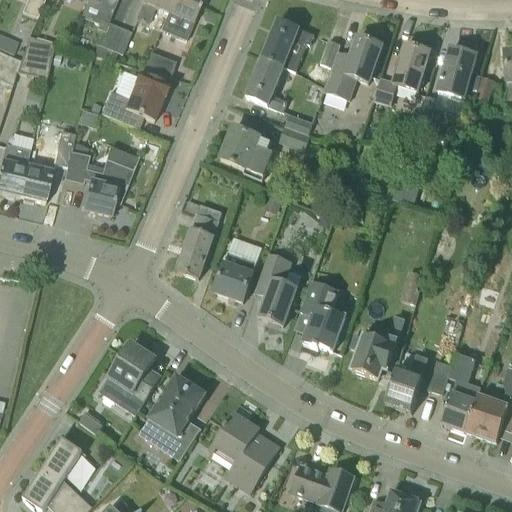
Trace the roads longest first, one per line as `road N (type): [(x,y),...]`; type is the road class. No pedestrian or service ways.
road 1 (residential): [(511,484),(332,426),(129,288)]
road 2 (residential): [(129,288),(249,0)]
road 3 (residential): [(0,486),(129,288)]
road 4 (residential): [(129,288),(0,241)]
road 5 (residential): [(392,0),(511,10)]
